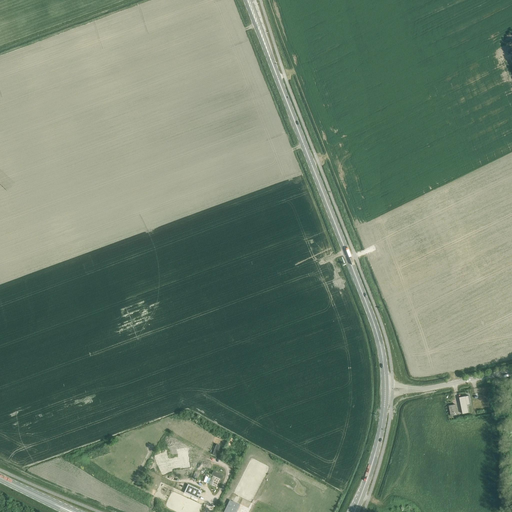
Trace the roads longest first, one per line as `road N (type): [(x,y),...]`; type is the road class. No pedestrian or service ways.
road 1 (primary): [(384,389),(380,344),(248,0)]
road 2 (primary): [(0,119),(133,0)]
road 3 (primary): [(354,511),(377,446),(384,389)]
